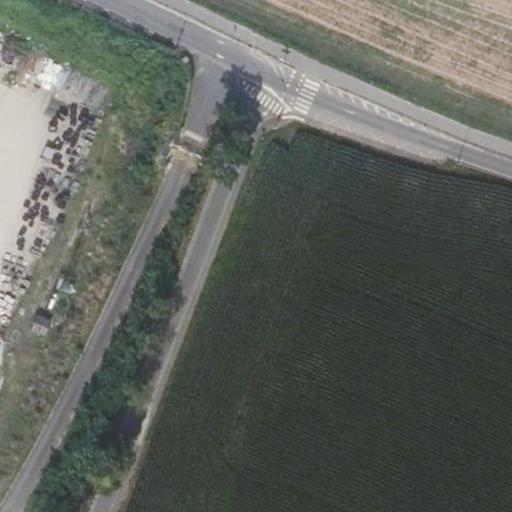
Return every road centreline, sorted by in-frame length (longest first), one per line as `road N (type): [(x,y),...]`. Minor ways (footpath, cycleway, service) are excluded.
road 1 (residential): [(95,511),(236,140),(271,71)]
road 2 (unclassified): [(271,71),(511,160)]
road 3 (unclassified): [(105,0),(271,71)]
